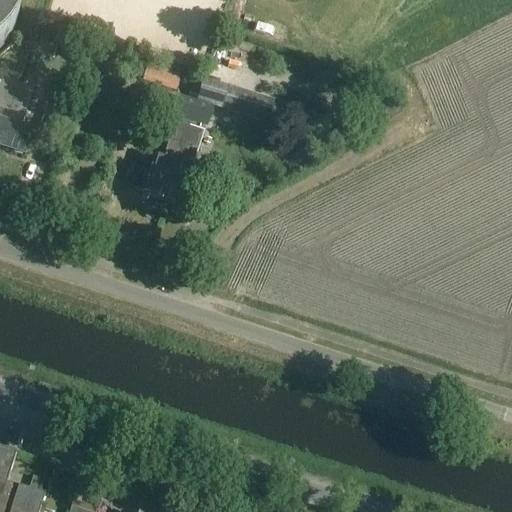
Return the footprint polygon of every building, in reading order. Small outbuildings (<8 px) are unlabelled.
[(0,0),(0,47),(4,43),(9,35),(14,25),(16,15),(18,4),(17,0),(0,0)] [(63,57),(79,62),(84,45),(69,40),(63,57)] [(7,111),(0,133),(0,151),(20,158),(28,132),(15,128),(30,80),(22,78),(24,70),(19,69),(14,85),(23,87),(18,101),(5,97),(1,109),(7,111)] [(266,126),(274,103),(203,81),(196,103),(266,126)] [(55,135),(66,99),(51,94),(40,131),(55,135)] [(188,124),(194,104),(182,100),(176,120),(188,124)] [(194,104),(188,124),(207,130),(213,110),(194,104)] [(163,202),(187,128),(173,123),(161,161),(151,158),(146,174),(138,172),(132,189),(140,191),(139,194),(163,202)] [(187,128),(163,202),(187,210),(199,173),(187,169),(199,132),(187,128)] [(0,511),(38,511),(43,497),(6,485),(15,455),(0,449),(0,511)]
